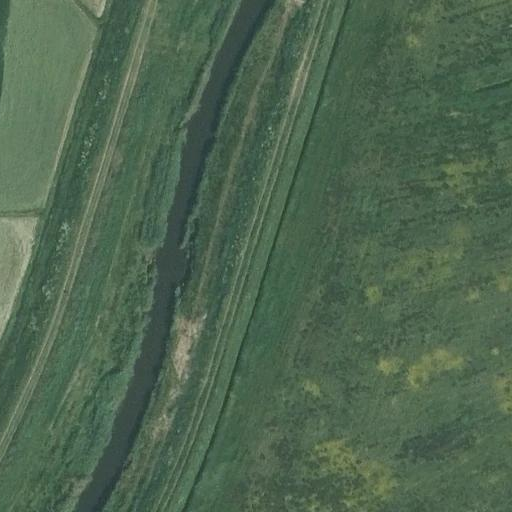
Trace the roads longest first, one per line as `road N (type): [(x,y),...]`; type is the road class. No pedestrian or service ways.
road 1 (track): [(218,0),(104,354),(62,458),(25,511)]
road 2 (track): [(329,0),(196,458),(171,511)]
